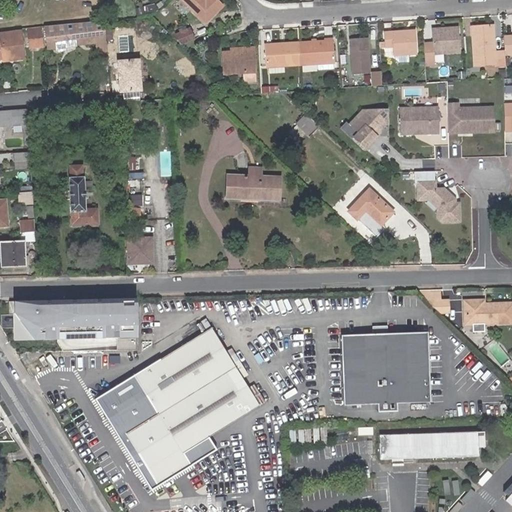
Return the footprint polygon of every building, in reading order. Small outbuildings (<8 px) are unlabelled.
[(224,5),(218,0),(181,0),(206,24),(224,5)] [(93,21),(43,25),(44,42),(54,41),(61,40),(64,40),(77,39),(77,43),(95,42),(104,41),(103,24),(94,24),(93,21)] [(181,45),(196,36),(189,25),(174,34),(181,45)] [(496,66),(506,65),(505,52),(495,52),(494,26),(479,26),(480,35),(475,36),(476,65),(496,64),(496,66)] [(424,42),(426,66),(436,65),(435,53),(461,52),(459,28),(432,29),(433,42),(424,42)] [(24,57),(20,29),(0,31),(0,47),(1,47),(2,60),(24,57)] [(395,54),(418,53),(416,31),(385,33),(386,46),(394,46),(395,54)] [(39,33),(26,34),(28,45),(41,43),(39,33)] [(351,37),(352,52),(369,51),(368,36),(351,37)] [(61,40),(54,41),(55,51),(65,50),(64,40),(61,40)] [(105,54),(104,41),(95,42),(96,54),(105,54)] [(300,43),(301,65),(335,63),(334,41),(325,41),(317,42),(312,42),(300,43)] [(301,65),(300,43),(299,43),(266,45),(267,67),(301,65)] [(247,52),(232,53),(224,53),(226,74),(256,73),(255,48),(246,48),(247,52)] [(352,52),(353,74),(370,73),(369,51),(352,52)] [(136,61),(116,62),(117,74),(122,74),(122,80),(117,81),(118,92),(138,91),(136,61)] [(373,73),(374,87),(383,86),(382,72),(373,73)] [(511,98),(503,99),(504,132),(511,132),(511,98)] [(457,102),(446,102),(448,134),(493,133),(492,105),(457,106),(457,102)] [(437,134),(437,108),(399,109),(400,135),(437,134)] [(388,126),(387,111),(362,112),(350,125),(355,130),(350,136),(366,150),(380,134),(380,126),(388,126)] [(24,112),(0,113),(0,128),(25,126),(24,112)] [(320,127),(306,114),(296,125),(310,138),(320,127)] [(173,151),(165,151),(164,174),(172,175),(173,151)] [(27,152),(12,153),(12,161),(28,160),(27,152)] [(68,168),(72,225),(97,223),(97,209),(84,209),(82,177),(90,176),(90,165),(68,168)] [(249,168),(249,176),(261,176),(261,169),(249,168)] [(226,198),(241,198),(242,176),(227,175),(226,198)] [(279,200),(280,177),(261,176),(249,176),(242,176),(241,198),(279,200)] [(437,208),(437,218),(441,222),(458,222),(457,200),(453,200),(453,197),(443,189),(435,189),(434,182),(416,182),(417,199),(418,200),(427,200),(437,208)] [(346,210),(354,218),(363,209),(378,223),(390,210),(367,189),(346,210)] [(31,192),(18,193),(19,204),(32,203),(31,192)] [(129,206),(142,205),(141,195),(128,196),(129,206)] [(129,208),(130,221),(141,221),(140,208),(129,208)] [(20,233),(33,232),(33,220),(19,221),(20,233)] [(127,238),(127,263),(152,263),(152,237),(127,238)] [(11,258),(25,259),(24,241),(0,241),(0,247),(0,250),(10,250),(11,258)] [(25,266),(25,259),(11,258),(10,250),(0,250),(1,267),(25,266)] [(417,294),(441,317),(452,317),(451,302),(443,303),(442,294),(417,294)] [(135,300),(13,302),(12,314),(34,341),(136,339),(135,300)] [(486,304),(468,304),(468,327),(472,327),(487,327),(511,325),(511,307),(486,308),(486,304)] [(209,331),(213,328),(207,319),(202,322),(208,331),(209,331)] [(488,336),(487,327),(472,327),(472,332),(475,337),(488,336)] [(161,415),(127,438),(222,428),(265,402),(255,384),(249,388),(213,328),(209,331),(208,331),(134,376),(161,415)] [(428,334),(340,338),(343,406),(380,405),(380,410),(393,409),(392,405),(430,403),(428,334)] [(100,399),(127,438),(161,415),(134,376),(100,399)] [(308,434),(321,442),(326,431),(313,424),(308,434)] [(222,428),(127,438),(159,484),(190,466),(182,453),(222,428)] [(303,428),(290,430),(292,443),(305,441),(303,428)] [(392,459),(404,459),(446,458),(477,457),(476,433),(445,434),(409,435),(409,432),(404,432),(404,435),(380,436),(380,460),(392,459)]
